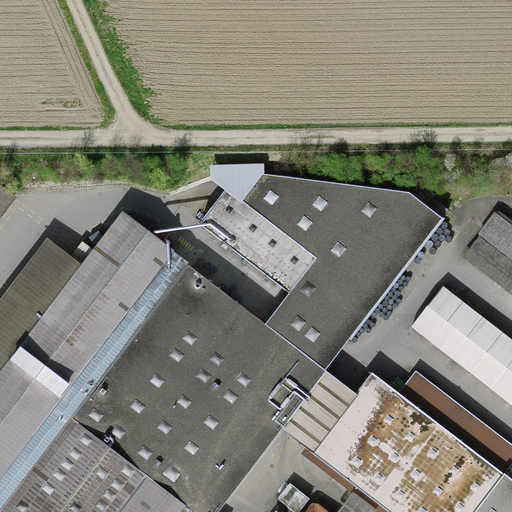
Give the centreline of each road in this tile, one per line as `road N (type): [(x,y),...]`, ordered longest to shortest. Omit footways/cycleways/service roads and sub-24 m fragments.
road 1 (track): [(511,135),(0,138)]
road 2 (track): [(142,138),(72,0)]
